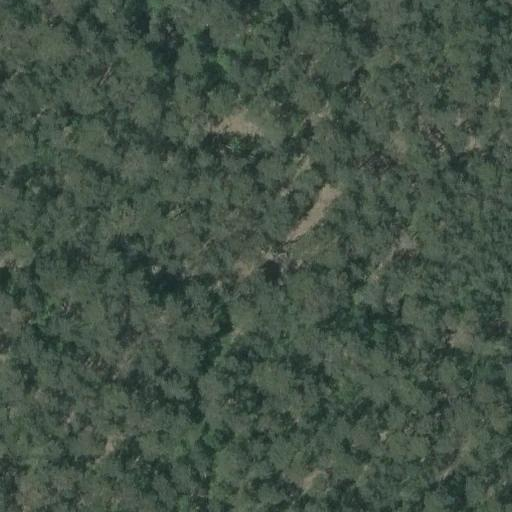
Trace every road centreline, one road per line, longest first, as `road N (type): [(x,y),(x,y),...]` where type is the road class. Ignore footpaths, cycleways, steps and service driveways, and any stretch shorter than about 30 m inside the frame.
road 1 (track): [(511,378),(253,482),(247,511)]
road 2 (track): [(0,357),(235,511)]
